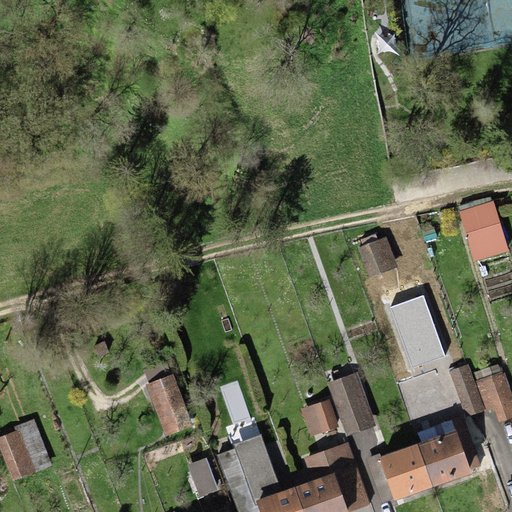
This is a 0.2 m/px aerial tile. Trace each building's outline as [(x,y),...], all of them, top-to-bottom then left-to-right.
[(508,251),(493,200),(459,211),(474,261),(508,251)] [(397,268),(386,238),(357,248),(367,278),(397,268)] [(465,417),(486,410),(494,408),(499,422),(511,417),(511,398),(504,372),(501,373),(498,364),(473,371),(476,380),(473,381),(468,365),(451,371),(465,417)] [(357,373),(327,384),(346,436),(376,426),(357,373)] [(175,375),(146,384),(164,436),(193,426),(175,375)] [(329,400),(301,408),(310,436),(338,427),(329,400)] [(422,444),(418,445),(433,487),(472,474),(471,470),(481,466),(463,416),(418,432),(422,444)] [(16,430),(0,436),(0,449),(12,481),(52,465),(34,418),(14,426),(16,430)] [(282,492),(261,435),(233,445),(234,448),(218,454),(239,511),(303,511),(295,488),(282,492)] [(349,511),(370,505),(349,442),(303,458),(311,482),(295,488),(303,511),(349,511)] [(418,445),(379,459),(394,501),(433,487),(418,445)] [(206,458),(188,465),(199,497),(218,490),(206,458)]
